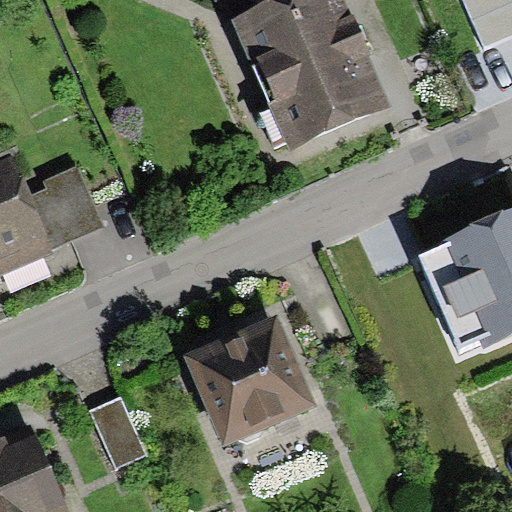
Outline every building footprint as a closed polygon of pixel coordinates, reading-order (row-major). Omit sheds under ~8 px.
[(247,0),(209,0),(216,14),(247,0)] [(325,0),(227,40),(283,179),(386,137),(330,0),(325,0)] [(96,232),(72,171),(10,196),(34,257),(96,232)] [(0,180),(0,279),(37,264),(34,257),(10,196),(4,179),(0,180)] [(511,232),(442,262),(486,369),(511,358),(511,232)] [(305,426),(266,336),(176,375),(214,465),(305,426)] [(122,402),(92,415),(118,474),(148,461),(122,402)] [(65,511),(37,446),(0,462),(0,511),(65,511)]
